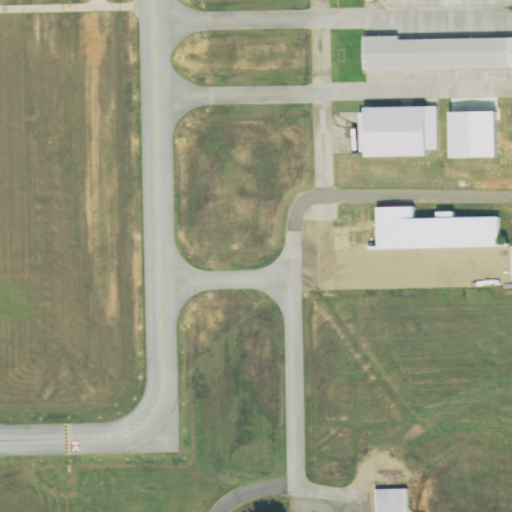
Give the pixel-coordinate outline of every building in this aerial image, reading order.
[(364,37),(364,69),(511,67),(511,38),(399,39),(398,36),(364,37)] [(364,107),(364,112),(365,152),(365,156),(427,155),(426,106),(411,106),(402,106),(364,107)] [(449,159),(495,158),(494,110),(448,111),(449,159)] [(376,207),(415,206),(415,217),(437,217),(437,210),(455,210),(455,217),(499,215),(499,243),(507,243),(507,245),(370,249),(370,246),(378,245),(377,218),(376,207)] [(375,511),(375,490),(410,489),(410,511),(375,511)]
